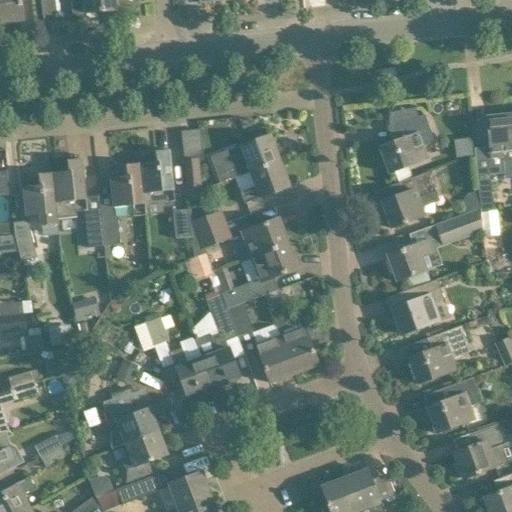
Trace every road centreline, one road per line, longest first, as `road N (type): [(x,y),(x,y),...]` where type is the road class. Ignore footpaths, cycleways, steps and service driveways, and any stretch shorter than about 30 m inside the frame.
road 1 (residential): [(0,132),(323,94)]
road 2 (residential): [(364,377),(323,94)]
road 3 (residential): [(263,491),(238,471),(226,434),(237,421),(364,377)]
road 4 (unclassified): [(320,45),(511,24)]
road 5 (unclassified): [(0,80),(175,61)]
road 6 (unclassified): [(175,61),(320,45)]
road 7 (residential): [(263,491),(392,438)]
